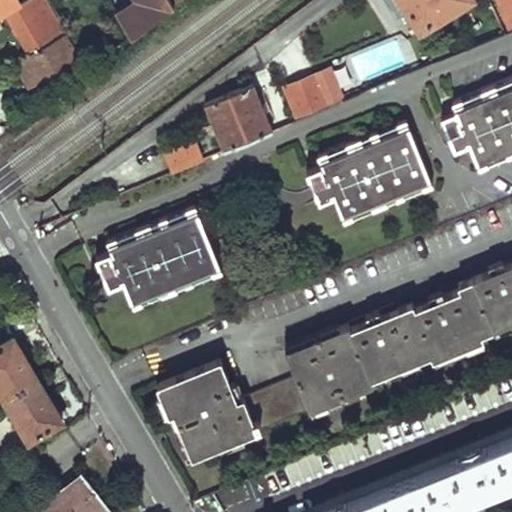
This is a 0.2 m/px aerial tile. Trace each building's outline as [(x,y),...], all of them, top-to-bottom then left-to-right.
[(0,0),(0,16),(6,13),(19,5),(15,0),(0,0)] [(6,13),(30,51),(65,32),(45,0),(28,0),(19,5),(6,13)] [(170,0),(126,0),(114,7),(117,10),(133,35),(172,4),(170,0)] [(469,0),(400,0),(418,30),(469,0)] [(511,28),(511,0),(496,0),(509,29),(511,28)] [(14,60),(28,84),(79,55),(65,32),(30,51),(14,60)] [(334,67),(313,73),(278,84),(290,120),(346,97),(334,67)] [(468,138),(479,162),(511,147),(511,72),(451,99),(455,109),(441,115),(453,144),(468,138)] [(273,127),(256,85),(206,105),(224,148),(273,127)] [(333,191),(345,217),(430,179),(403,115),(316,154),(321,164),(308,170),(320,197),(333,191)] [(195,135),(161,151),(171,171),(204,155),(195,135)] [(120,265),(138,303),(220,263),(192,201),(108,240),(112,248),(97,256),(104,272),(120,265)] [(171,404),(187,449),(370,377),(367,374),(429,349),(431,353),(477,334),(475,331),(511,315),(511,256),(455,280),(457,285),(412,303),(410,298),(348,323),(347,318),(283,343),(293,368),(234,391),(218,350),(154,376),(165,406),(171,404)] [(0,345),(0,394),(3,399),(38,378),(13,338),(0,345)] [(3,399),(26,437),(61,415),(38,378),(3,399)] [(511,444),(333,511),(446,511),(511,487),(511,444)] [(111,511),(84,476),(35,511),(111,511)]
